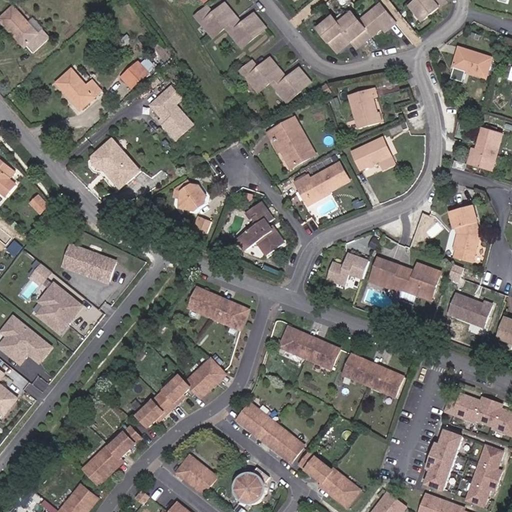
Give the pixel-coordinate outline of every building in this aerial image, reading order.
[(424,21),(439,8),(437,5),(442,0),(421,0),(421,1),(412,8),(424,21)] [(439,8),(446,3),(443,0),(442,0),(437,5),(439,8)] [(227,28),(238,18),(227,5),(220,10),(223,13),(220,16),(217,13),(215,15),(209,8),(197,17),(214,38),(227,28)] [(396,24),(381,6),(360,23),(372,37),(383,28),(381,25),(384,23),(389,29),(396,24)] [(40,36),(32,26),(15,7),(1,20),(27,49),(28,48),(34,54),(51,39),(44,32),(40,36)] [(244,48),(267,28),(256,15),(250,20),(253,24),(249,27),(246,23),(244,25),(238,18),(227,28),(244,48)] [(360,23),(353,15),(339,26),(352,42),(356,39),(361,46),(372,37),(360,23)] [(352,42),(339,26),(333,19),(320,30),(333,46),(336,44),(342,50),(352,42)] [(44,32),(36,23),(32,26),(40,36),(44,32)] [(389,29),(384,23),(381,25),(383,28),(386,32),(389,29)] [(361,46),(356,39),(352,42),(358,49),(361,46)] [(342,50),(336,44),(333,46),(339,53),(342,50)] [(487,79),(494,59),(459,48),(449,78),(460,82),(464,71),(487,79)] [(272,82),(283,73),(272,59),(265,65),(268,68),(265,71),(262,68),(259,69),(254,62),(242,72),(259,92),(272,82)] [(150,74),(156,68),(149,61),(143,66),(150,74)] [(133,89),(150,74),(143,66),(141,63),(124,78),(133,89)] [(82,111),(103,92),(94,82),(88,87),(74,70),(58,84),(82,111)] [(288,103),(312,83),(301,70),(295,75),(297,79),(294,81),(291,78),(289,80),(283,73),(272,82),(288,103)] [(329,84),(320,89),(326,98),(334,93),(329,84)] [(195,125),(177,105),(184,99),(173,88),(166,94),(168,97),(155,109),(164,119),(168,124),(165,126),(178,140),(195,125)] [(383,123),(380,113),(379,114),(375,99),(379,98),(376,89),(351,96),(360,129),(383,123)] [(155,109),(168,97),(166,94),(152,106),(155,109)] [(317,155),(297,119),(273,132),(283,151),(293,168),(317,155)] [(493,172),(504,134),(484,128),(478,150),(474,148),(469,165),(493,172)] [(283,151),(273,132),(269,134),(280,152),(283,151)] [(397,164),(385,139),(354,153),(362,171),(381,162),(385,170),(397,164)] [(124,190),(144,172),(117,141),(97,158),(97,164),(101,169),(108,171),(124,190)] [(16,184),(10,179),(16,172),(0,158),(0,191),(0,192),(6,197),(16,184)] [(330,192),(351,181),(341,163),(312,180),(310,176),(297,183),(301,191),(306,189),(314,203),(331,194),(330,192)] [(183,193),(192,186),(189,182),(177,190),(176,197),(182,199),(183,193)] [(206,204),(207,197),(200,187),(193,186),(192,186),(183,193),(182,199),(182,200),(189,210),(196,211),(206,204)] [(314,203),(306,189),(301,191),(310,206),(314,203)] [(252,203),(254,195),(246,194),(245,201),(252,203)] [(50,207),(40,197),(32,204),(42,214),(50,207)] [(286,244),(277,230),(274,232),(271,228),(269,224),(275,220),(263,202),(247,213),(251,220),(254,218),(256,221),(259,225),(258,226),(237,240),(246,252),(258,243),(267,257),(286,244)] [(474,262),(481,236),(477,223),(479,223),(475,207),(452,213),(455,229),(457,228),(459,228),(461,236),(458,250),(456,250),(454,257),(474,262)] [(207,237),(213,222),(201,217),(195,233),(207,237)] [(110,282),(118,262),(72,246),(64,267),(80,273),(81,270),(85,272),(86,275),(101,281),(102,279),(110,282)] [(340,284),(345,273),(365,280),(371,263),(351,255),(346,268),(336,264),(330,280),(340,284)] [(382,285),(390,263),(380,259),(372,282),(382,285)] [(52,272),(40,263),(35,269),(38,272),(47,279),(52,272)] [(391,289),(400,266),(390,263),(382,285),(391,289)] [(432,301),(443,273),(420,264),(417,272),(400,266),(391,289),(403,293),(404,290),(419,296),(432,301)] [(464,280),(467,267),(456,264),(453,277),(464,280)] [(47,279),(38,272),(33,278),(42,286),(47,279)] [(353,277),(350,287),(358,289),(361,279),(353,277)] [(83,307),(68,294),(67,296),(65,294),(64,292),(56,285),(41,302),(46,306),(39,315),(45,321),(47,319),(49,320),(47,322),(61,334),(83,307)] [(216,320),(223,302),(207,295),(208,292),(199,288),(190,308),(216,320)] [(416,303),(419,296),(404,290),(403,293),(401,298),(416,303)] [(225,299),(208,292),(207,295),(223,302),(225,299)] [(486,329),(495,306),(487,303),(486,305),(480,303),(476,304),(473,303),(471,300),(459,295),(451,315),(486,329)] [(241,307),(225,299),(223,302),(240,310),(241,307)] [(242,331),(250,311),(241,307),(240,310),(223,302),(216,320),(242,331)] [(9,337),(21,322),(15,317),(3,332),(9,337)] [(511,320),(507,318),(499,338),(511,343),(511,320)] [(53,348),(21,322),(9,337),(0,347),(12,357),(20,347),(23,349),(24,347),(26,349),(25,351),(30,354),(41,363),(53,348)] [(307,359),(315,342),(298,334),(299,332),(290,328),(281,348),(307,359)] [(316,339),(299,332),(298,334),(315,342),(316,339)] [(332,346),(316,339),(315,342),(331,349),(332,346)] [(333,370),(342,350),(332,346),(331,349),(315,342),(307,359),(333,370)] [(22,365),(30,354),(25,351),(26,349),(24,347),(23,349),(20,347),(12,357),(22,365)] [(370,386),(378,369),(361,362),(363,359),(353,355),(345,375),(370,386)] [(208,388),(225,372),(212,359),(187,383),(192,388),(202,399),(210,391),(208,388)] [(379,366),(363,359),(361,362),(378,369),(379,366)] [(396,373),(379,366),(378,369),(394,376),(396,373)] [(396,397),(405,377),(396,373),(394,376),(378,369),(370,386),(396,397)] [(0,390),(0,381),(5,375),(0,370),(0,412),(4,416),(18,399),(4,387),(1,391),(0,390)] [(210,391),(227,375),(225,372),(208,388),(210,391)] [(37,375),(26,391),(38,399),(49,383),(37,375)] [(184,396),(192,388),(187,383),(181,377),(160,397),(173,410),(179,405),(177,403),(184,396)] [(486,424),(494,402),(485,399),(483,402),(463,395),(459,404),(451,400),(446,412),(476,422),(477,420),(486,424)] [(179,405),(186,398),(184,396),(177,403),(179,405)] [(167,415),(173,410),(160,397),(139,417),(150,428),(158,420),(166,413),(167,415)] [(511,435),(511,412),(502,409),(503,406),(494,402),(486,424),(496,427),(495,429),(511,435)] [(279,425),(252,404),(239,421),(247,428),(250,425),(268,439),(279,425)] [(160,422),(167,415),(166,413),(158,420),(160,422)] [(268,439),(250,425),(247,428),(266,443),(268,439)] [(306,446),(279,425),(268,439),(286,453),(284,457),(292,464),(306,446)] [(122,459),(144,440),(133,428),(112,448),(122,459)] [(445,490),(464,437),(447,431),(442,446),(433,470),(428,484),(445,490)] [(286,453),(268,439),(266,443),(284,457),(286,453)] [(433,470),(442,446),(439,444),(430,469),(433,470)] [(106,475),(122,459),(112,448),(110,446),(85,470),(100,486),(108,478),(106,475)] [(496,491),(503,472),(498,470),(505,453),(488,446),(468,500),(485,507),(491,489),(496,491)] [(324,484),(334,471),(311,453),(301,466),(324,484)] [(219,478),(192,457),(181,470),(200,485),(197,488),(206,495),(219,478)] [(108,478),(125,462),(122,459),(106,475),(108,478)] [(268,495),(268,488),(266,481),(270,476),(259,467),(255,473),(250,473),(245,475),(242,473),(236,480),(238,481),(236,487),(236,493),(237,496),(240,500),(245,504),(248,505),(254,505),(256,505),(259,504),(262,502),(265,504),(271,497),(268,495)] [(362,491),(335,469),(334,471),(324,484),(342,498),(339,501),(348,508),(362,491)] [(200,485),(181,470),(179,474),(197,488),(200,485)] [(342,498),(324,484),(321,487),(339,501),(342,498)] [(84,511),(90,505),(93,508),(100,500),(83,486),(61,511),(84,511)] [(145,505),(150,498),(143,492),(138,499),(145,505)] [(404,511),(407,508),(389,494),(374,511),(404,511)] [(443,511),(447,502),(428,495),(421,511),(443,511)] [(464,511),(465,511),(466,509),(447,502),(443,511),(464,511)] [(186,511),(188,510),(179,503),(172,511),(186,511)]
